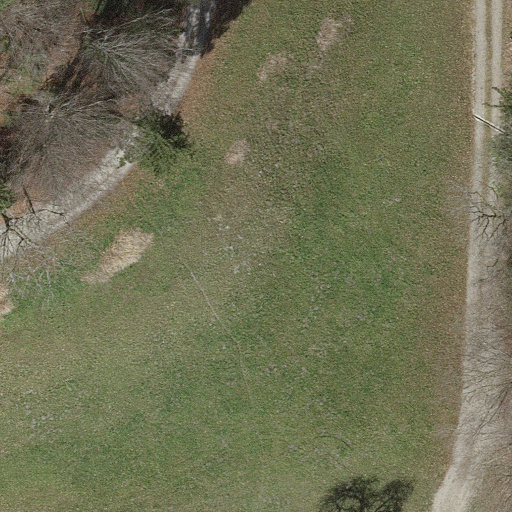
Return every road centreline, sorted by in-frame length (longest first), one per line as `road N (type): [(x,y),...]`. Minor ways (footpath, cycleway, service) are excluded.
road 1 (track): [(491,0),(492,353),(464,495),(453,511)]
road 2 (track): [(0,249),(137,141),(198,0)]
